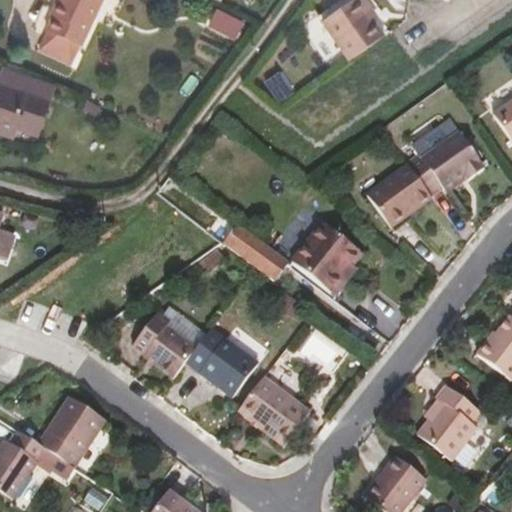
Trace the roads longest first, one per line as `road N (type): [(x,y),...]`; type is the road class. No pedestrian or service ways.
road 1 (residential): [(281,511),(511,227)]
road 2 (residential): [(278,511),(66,361),(0,336)]
